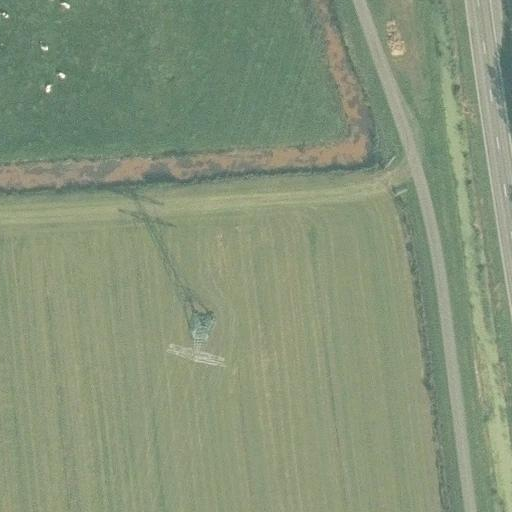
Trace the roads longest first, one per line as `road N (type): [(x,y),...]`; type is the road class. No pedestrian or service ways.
road 1 (unclassified): [(469,511),(427,213),(358,0)]
road 2 (tertiary): [(511,235),(478,0)]
